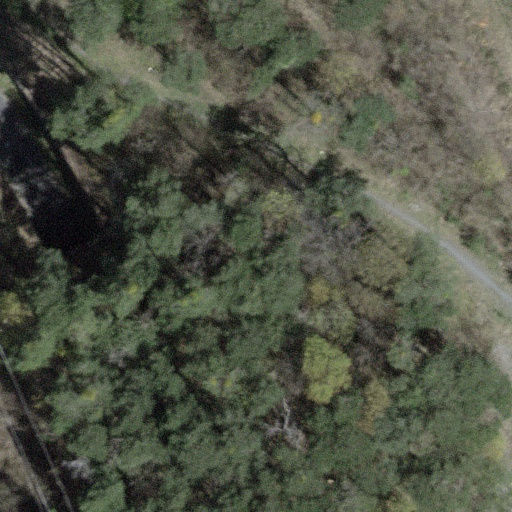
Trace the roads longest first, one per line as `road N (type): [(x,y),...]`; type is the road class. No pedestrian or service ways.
road 1 (track): [(27,0),(417,215),(511,282)]
road 2 (track): [(0,138),(37,184),(219,511)]
